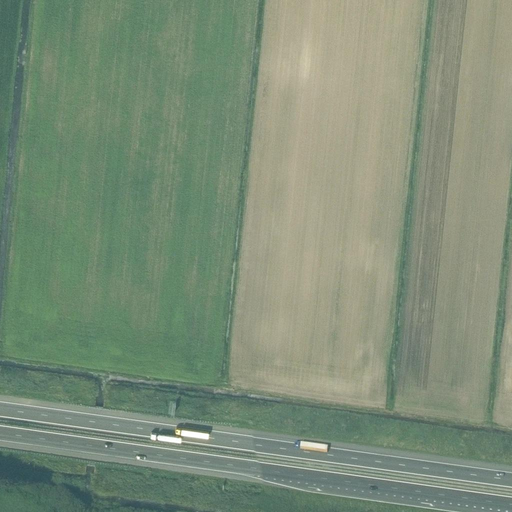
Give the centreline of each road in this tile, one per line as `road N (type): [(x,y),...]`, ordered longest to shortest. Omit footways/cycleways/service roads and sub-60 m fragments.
road 1 (motorway): [(511,480),(0,409)]
road 2 (motorway): [(0,433),(511,504)]
